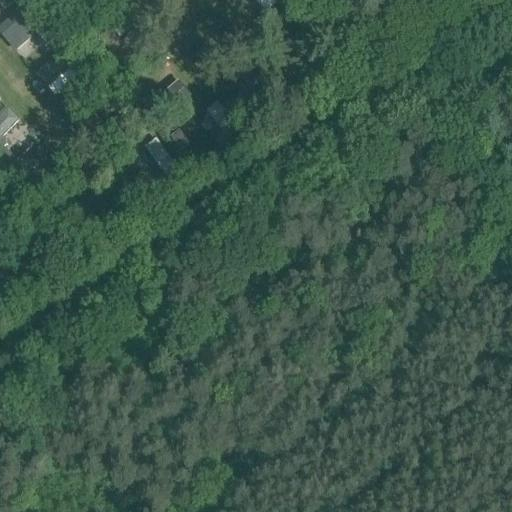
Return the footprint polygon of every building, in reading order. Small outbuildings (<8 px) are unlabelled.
[(0,0),(0,9),(13,0),(0,0)] [(254,0),(267,13),(279,0),(254,0)] [(0,24),(0,32),(14,52),(43,31),(26,6),(0,24)] [(56,95),(78,73),(58,52),(35,74),(56,95)] [(150,104),(161,118),(190,96),(178,82),(150,104)] [(207,108),(222,130),(233,123),(219,100),(207,108)] [(0,113),(0,137),(21,122),(9,106),(0,113)] [(157,137),(145,145),(170,181),(182,173),(157,137)]
